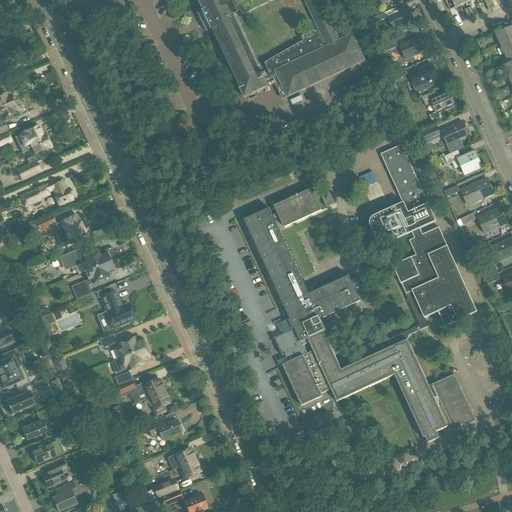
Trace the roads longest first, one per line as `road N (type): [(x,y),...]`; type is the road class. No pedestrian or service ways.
road 1 (tertiary): [(275,511),(41,0)]
road 2 (residential): [(511,182),(445,38)]
road 3 (unknown): [(184,108),(228,99),(287,106),(304,100)]
